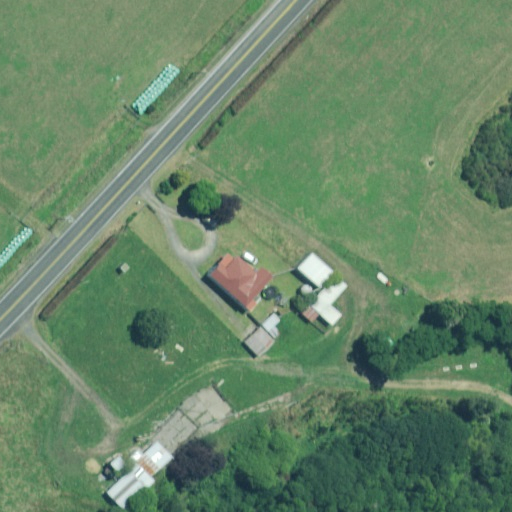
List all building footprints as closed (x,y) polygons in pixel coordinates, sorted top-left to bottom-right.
[(253,272),(228,250),(205,276),(246,313),(253,305),(273,282),(257,267),(253,272)] [(330,274),(308,254),(294,269),(316,289),(330,274)] [(343,286),(332,276),(299,314),(309,323),(315,315),(327,326),(336,315),(326,306),(343,286)] [(279,321),(272,313),(260,326),(273,339),(280,332),(274,326),(279,321)] [(271,342),(258,328),(242,343),(255,357),(271,342)] [(134,464),(148,478),(170,458),(155,442),(141,456),(136,451),(129,457),(134,464)] [(121,466),(113,457),(105,464),(113,473),(121,466)] [(148,478),(134,464),(103,493),(120,511),(152,482),(148,478)]
